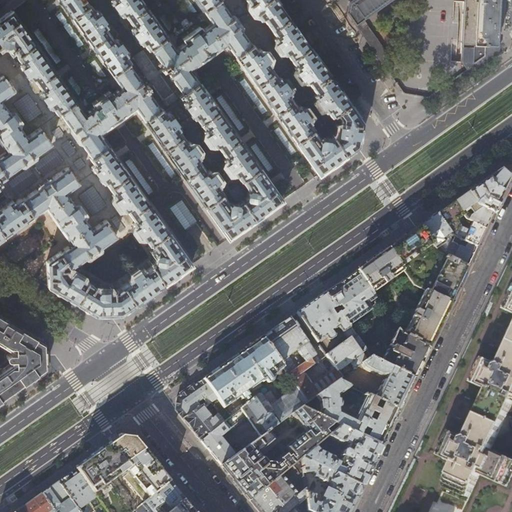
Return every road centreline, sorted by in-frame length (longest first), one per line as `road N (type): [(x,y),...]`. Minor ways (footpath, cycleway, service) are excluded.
road 1 (primary): [(130,394),(511,127)]
road 2 (primary): [(408,144),(106,361)]
road 3 (residential): [(511,212),(368,511)]
road 4 (residential): [(408,144),(305,3)]
road 5 (primary): [(0,485),(130,394)]
road 6 (residential): [(228,511),(130,394)]
road 7 (primary): [(106,361),(0,436)]
road 8 (residential): [(106,361),(0,290)]
road 9 (primary): [(511,70),(408,144)]
